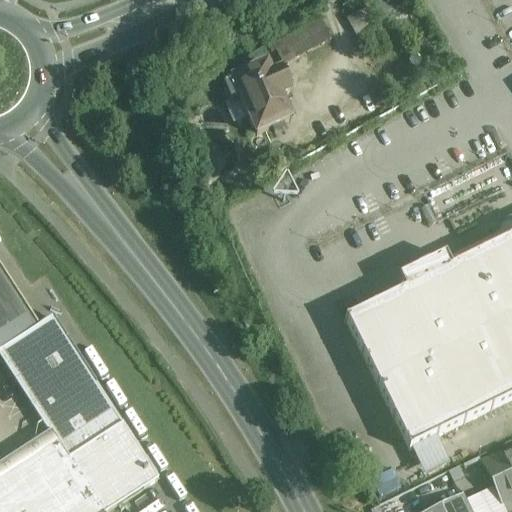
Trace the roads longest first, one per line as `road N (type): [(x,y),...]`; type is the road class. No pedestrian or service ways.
road 1 (primary): [(18,121),(172,296),(303,511)]
road 2 (secondary): [(40,54),(170,0)]
